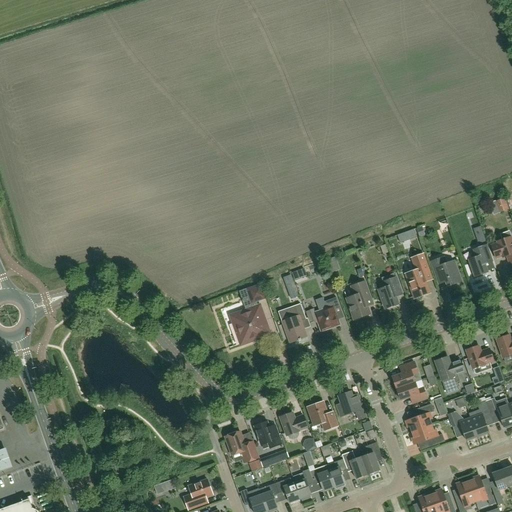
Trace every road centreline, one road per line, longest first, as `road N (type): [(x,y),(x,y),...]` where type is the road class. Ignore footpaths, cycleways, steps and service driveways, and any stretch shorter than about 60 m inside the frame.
road 1 (tertiary): [(28,308),(99,284),(125,289),(229,396),(253,395),(360,356)]
road 2 (secondary): [(76,511),(14,337)]
road 3 (tertiary): [(360,356),(511,302)]
road 4 (residential): [(405,482),(360,356)]
